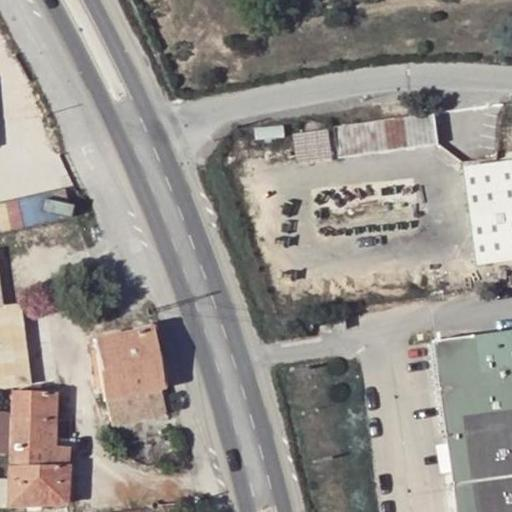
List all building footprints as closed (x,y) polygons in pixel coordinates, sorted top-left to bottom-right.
[(434,114),(334,128),(338,159),(439,145),(434,114)] [(300,162),(336,156),(331,126),(295,132),(300,162)] [(511,161),(463,169),(477,265),(511,260),(511,161)] [(0,388),(28,385),(28,383),(18,305),(0,307),(0,303),(0,388)] [(323,335),(348,332),(347,318),(322,322),(323,335)] [(169,413),(148,328),(94,340),(99,364),(96,365),(97,369),(101,391),(109,426),(169,413)] [(511,511),(511,333),(434,343),(456,504),(456,511),(511,511)] [(101,391),(97,369),(93,370),(97,392),(101,391)] [(9,408),(8,450),(8,477),(0,476),(0,503),(65,505),(66,449),(52,449),(53,437),(53,395),(10,394),(9,408)] [(0,450),(8,450),(9,408),(0,408),(0,450)] [(158,508),(168,507),(167,496),(155,497),(158,508)]
